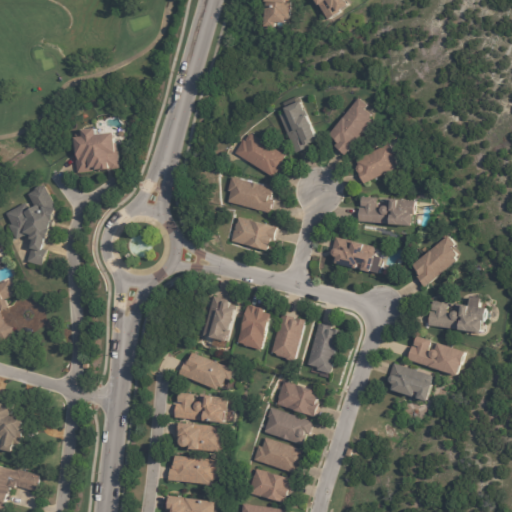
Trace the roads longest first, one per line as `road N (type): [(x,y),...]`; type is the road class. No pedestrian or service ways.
road 1 (residential): [(318,511),(384,308),(179,255)]
road 2 (residential): [(104,247),(113,269),(144,283),(174,266),(180,243),(172,220),(139,206),(117,215),(104,247)]
road 3 (residential): [(104,511),(133,282)]
road 4 (residential): [(151,207),(208,0)]
